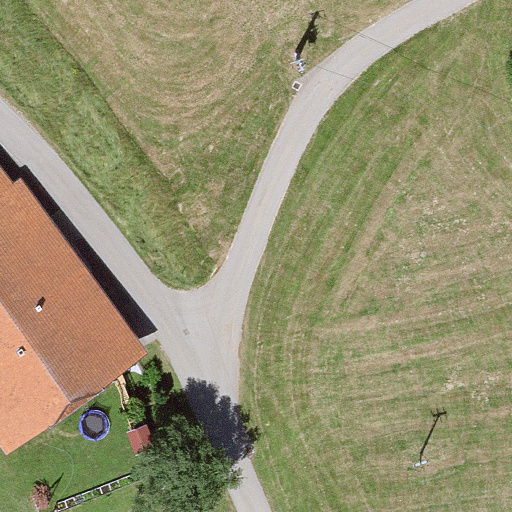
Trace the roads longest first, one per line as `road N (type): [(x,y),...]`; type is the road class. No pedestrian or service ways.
road 1 (track): [(258,511),(173,329),(57,177),(0,120)]
road 2 (track): [(200,378),(313,99),(389,31),(445,0)]
